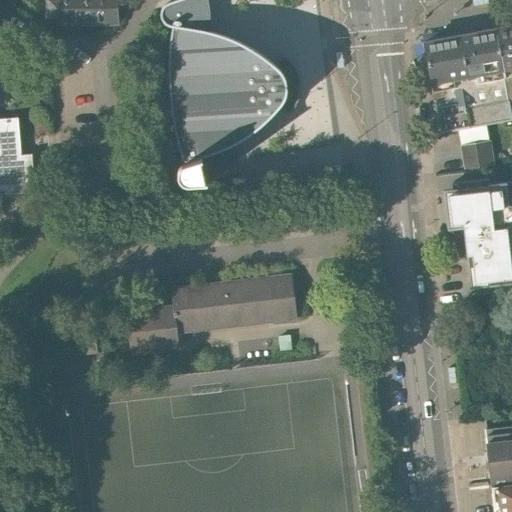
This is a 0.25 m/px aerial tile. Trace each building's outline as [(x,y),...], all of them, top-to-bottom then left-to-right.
[(117,16),(116,0),(44,0),(45,18),(57,18),(57,24),(118,24),(117,16)] [(169,48),(169,70),(170,95),(173,119),(179,146),(184,163),(180,166),(178,170),(177,174),(178,178),(180,182),(183,183),(188,184),(196,184),(205,183),(200,158),(205,156),(225,149),(228,147),(244,139),(255,130),(263,124),(266,121),(273,114),(280,106),(285,99),(287,90),(288,83),(285,75),(279,66),(271,60),(254,48),(236,39),(209,32),(210,26),(210,17),(209,8),(207,0),(176,0),(166,4),(161,9),(161,14),(162,20),(166,25),(172,28),(169,48)] [(511,31),(497,32),(504,74),(511,72),(511,31)] [(497,32),(424,45),(431,86),(462,81),(504,74),(497,32)] [(511,120),(511,115),(504,74),(462,81),(470,128),(486,125),(511,120)] [(457,130),(470,128),(462,81),(431,86),(439,133),(457,130)] [(0,190),(4,190),(4,195),(30,193),(27,168),(32,167),(31,155),(20,156),(17,119),(0,120),(0,190)] [(486,125),(470,128),(457,130),(464,172),(493,167),(486,125)] [(511,185),(443,193),(448,230),(464,228),(471,288),(499,284),(511,282),(511,244),(510,228),(511,227),(511,185)] [(297,318),(293,276),(173,289),(174,307),(177,331),(297,318)] [(511,282),(499,284),(500,302),(511,300),(511,282)] [(179,349),(177,331),(174,307),(128,312),(132,354),(179,349)] [(511,427),(489,430),(494,485),(511,483),(511,427)] [(511,511),(511,483),(494,485),(496,511),(511,511)]
